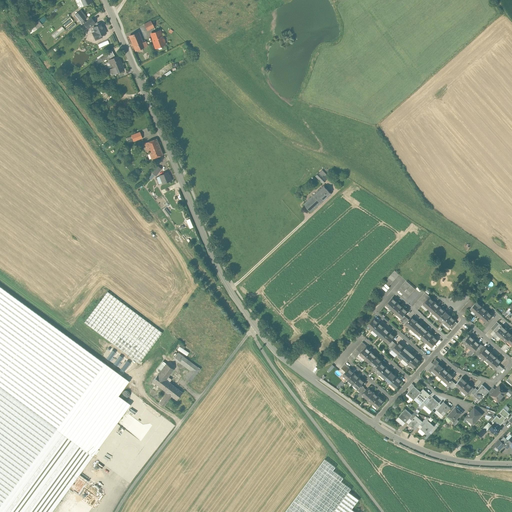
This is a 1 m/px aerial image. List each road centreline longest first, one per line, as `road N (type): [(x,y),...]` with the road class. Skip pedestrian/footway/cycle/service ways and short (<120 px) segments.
road 1 (tertiary): [(104,0),(225,282),(274,351),(372,423)]
road 2 (track): [(250,330),(117,511)]
road 3 (residential): [(428,360),(375,312),(392,291),(449,340)]
road 4 (residential): [(392,400),(344,358),(361,337),(411,380)]
road 5 (tertiary): [(372,423),(447,458),(511,464)]
